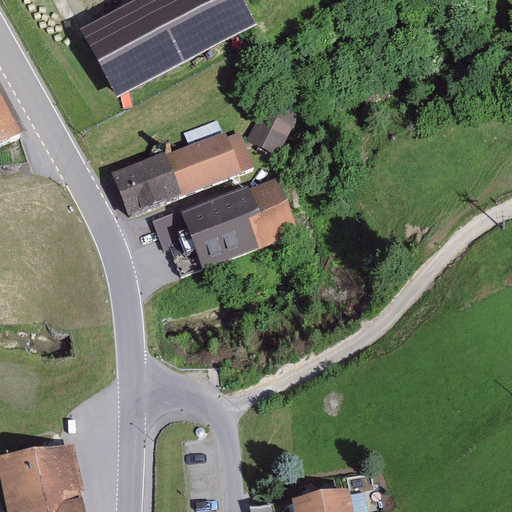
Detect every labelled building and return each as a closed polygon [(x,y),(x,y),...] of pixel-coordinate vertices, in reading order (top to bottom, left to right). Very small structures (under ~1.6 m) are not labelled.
[(252,21),(240,0),(156,0),(88,36),(118,92),(252,21)] [(292,123),(269,112),(250,150),(274,162),(292,123)] [(0,141),(9,137),(0,118),(0,141)] [(236,134),(118,177),(133,216),(250,173),(236,134)] [(297,233),(280,184),(183,216),(199,265),(297,233)] [(87,511),(75,453),(2,469),(11,511),(87,511)] [(352,511),(349,494),(295,505),(296,511),(352,511)]
